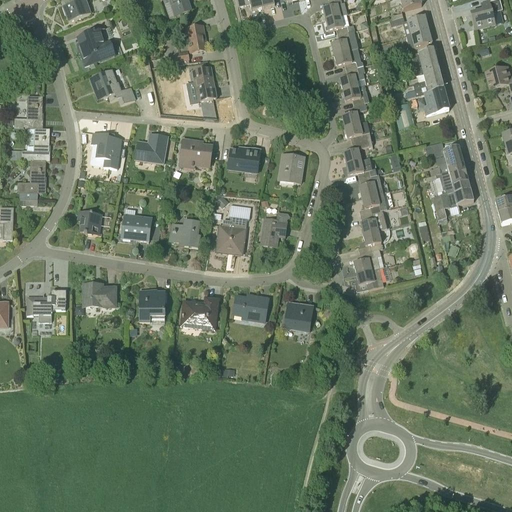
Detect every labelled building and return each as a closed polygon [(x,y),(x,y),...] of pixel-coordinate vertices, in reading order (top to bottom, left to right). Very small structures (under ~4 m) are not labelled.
[(68,25),(91,16),(86,2),(89,1),(89,0),(74,0),(76,6),(63,10),(68,25)] [(188,0),(166,0),(169,5),(164,6),(169,20),(190,12),(186,1),(188,0)] [(262,10),(259,0),(235,0),(238,9),(250,6),(251,13),(262,10)] [(272,0),(259,0),(262,10),(274,7),(272,0)] [(325,23),(346,18),(343,5),(341,6),(339,0),(329,0),(330,3),(328,3),(330,9),(322,11),(325,23)] [(403,0),(400,1),(386,5),(388,11),(401,8),(402,14),(421,9),(419,0),(403,0)] [(475,33),(496,27),(493,15),(503,13),(500,1),(484,5),(486,12),(471,16),(475,33)] [(348,36),(354,35),(353,28),(349,29),(346,18),(325,23),(328,34),(336,32),(337,39),(348,36)] [(406,39),(428,33),(424,19),(404,25),(403,20),(392,23),(389,24),(391,30),(402,26),(406,39)] [(189,56),(205,53),(202,39),(204,39),(202,30),(184,33),(189,56)] [(105,45),(100,33),(77,41),(79,47),(77,47),(85,69),(115,57),(109,43),(105,45)] [(428,33),(406,39),(409,52),(431,46),(428,33)] [(349,54),(358,53),(354,35),(348,36),(337,39),(338,45),(331,46),(334,58),(349,54)] [(423,77),(438,73),(433,52),(411,58),(417,78),(423,77)] [(357,72),(364,70),(363,66),(361,65),(358,53),(349,54),(334,58),(337,69),(345,68),(346,74),(357,72)] [(175,66),(189,63),(187,55),(173,57),(175,66)] [(342,94),(358,90),(356,83),(364,81),(363,76),(365,75),(364,70),(357,72),(346,74),(347,80),(339,82),(342,94)] [(198,104),(216,101),(210,71),(192,75),(198,104)] [(511,79),(508,81),(506,71),(486,76),(491,92),(509,87),(511,95),(511,94),(511,79)] [(407,101),(424,97),(443,92),(438,73),(423,77),(425,84),(413,87),(414,93),(406,96),(407,101)] [(117,86),(112,74),(90,82),(98,103),(108,99),(110,104),(118,101),(121,107),(134,102),(130,91),(121,94),(118,86),(117,86)] [(354,110),(365,107),(365,106),(369,105),(367,94),(359,96),(358,90),(342,94),(345,105),(352,103),(354,110)] [(443,92),(424,97),(427,111),(424,111),(426,119),(449,113),(443,92)] [(385,107),(392,105),(390,95),(382,97),(385,107)] [(26,122),(14,121),(14,131),(34,132),(42,132),(43,116),(42,116),(42,100),(27,99),(26,122)] [(409,106),(393,110),(399,135),(415,130),(409,106)] [(345,131),(359,127),(356,115),(366,113),(365,107),(354,110),(355,115),(342,118),(345,131)] [(355,147),(371,143),(367,125),(359,127),(345,131),(347,142),(354,140),(355,147)] [(30,164),(45,164),(49,164),(50,149),(49,149),(49,132),(42,132),(34,132),(34,154),(21,154),(21,163),(30,164)] [(511,134),(503,137),(509,159),(511,168),(511,167),(511,134)] [(117,172),(121,143),(108,141),(109,139),(93,136),(91,147),(97,148),(95,161),(105,163),(104,170),(117,172)] [(163,167),(167,141),(149,138),(148,147),(138,145),(135,163),(163,167)] [(208,171),(211,150),(196,148),(197,145),(183,143),(180,170),(194,171),(194,169),(208,171)] [(345,168),(360,164),(358,152),(368,150),(368,149),(372,148),(371,143),(355,147),(357,152),(342,156),(345,168)] [(459,150),(442,154),(440,145),(425,149),(428,157),(434,156),(436,164),(437,170),(433,171),(429,172),(431,179),(435,178),(463,170),(464,170),(459,150)] [(260,154),(238,151),(238,154),(231,153),(228,173),(256,177),(260,154)] [(300,186),(302,173),(295,172),(297,160),(282,157),(278,183),(300,186)] [(370,180),(377,178),(375,172),(372,173),(369,162),(360,164),(345,168),(348,179),(358,176),(359,183),(370,180)] [(17,187),(17,191),(17,195),(18,195),(18,202),(37,203),(37,196),(45,196),(46,180),(45,180),(45,164),(30,164),(29,186),(17,186),(17,187)] [(454,197),(469,193),(463,170),(435,178),(436,181),(442,180),(446,196),(436,199),(453,195),(454,197)] [(377,197),(383,196),(379,178),(377,178),(370,180),(359,183),(361,189),(359,189),(361,201),(377,197)] [(453,195),(436,199),(437,204),(433,205),(439,227),(447,225),(444,212),(474,204),(470,193),(469,193),(454,197),(453,195)] [(372,217),(383,215),(382,214),(387,213),(386,210),(392,209),(389,194),(383,196),(377,197),(361,201),(364,212),(359,214),(360,220),(372,217)] [(223,198),(216,204),(222,210),(228,205),(223,198)] [(499,218),(511,214),(511,200),(496,205),(499,218)] [(249,222),(251,210),(231,207),(229,220),(230,220),(230,223),(223,222),(222,228),(220,228),(216,254),(241,257),(245,232),(246,222),(249,222)] [(0,242),(12,244),(13,211),(0,210),(0,242)] [(99,238),(102,218),(78,214),(78,219),(80,219),(80,224),(81,224),(79,235),(99,238)] [(511,214),(499,218),(501,228),(511,225),(511,214)] [(363,238),(378,234),(387,232),(383,215),(372,217),(360,220),(362,226),(360,226),(363,238)] [(286,225),(285,225),(286,222),(288,220),(286,217),(277,216),(276,224),(264,222),(261,247),(276,249),(277,239),(284,240),(286,225)] [(148,244),(151,221),(125,217),(121,241),(148,244)] [(198,238),(200,225),(183,222),(183,228),(172,227),(169,245),(184,247),(184,250),(198,251),(199,239),(198,238)] [(161,229),(159,229),(154,228),(152,242),(159,243),(161,229)] [(422,243),(429,242),(426,228),(419,229),(422,243)] [(371,254),(379,252),(382,252),(378,234),(363,238),(366,249),(358,251),(360,257),(371,254)] [(450,250),(448,257),(455,260),(458,253),(450,250)] [(356,277),(379,271),(377,260),(381,259),(379,252),(371,254),(360,257),(361,264),(353,265),(356,277)] [(379,271),(356,277),(359,288),(366,287),(368,293),(384,289),(379,271)] [(114,311),(115,292),(101,292),(101,288),(84,288),(83,310),(114,311)] [(65,313),(66,294),(55,294),(52,294),(51,300),(35,299),(27,299),(27,305),(26,318),(39,318),(39,324),(51,325),(51,313),(65,313)] [(164,325),(164,296),(147,296),(148,294),(140,294),(140,326),(149,326),(149,325),(164,325)] [(263,327),(268,302),(252,299),(251,302),(236,300),(233,319),(242,320),(241,323),(263,327)] [(213,335),(217,304),(205,303),(205,308),(184,305),(181,331),(213,335)] [(309,336),(313,310),(287,306),(283,331),(309,336)] [(181,366),(173,363),(170,373),(178,376),(181,366)] [(222,371),(221,379),(228,380),(228,379),(234,379),(234,372),(222,371)]
